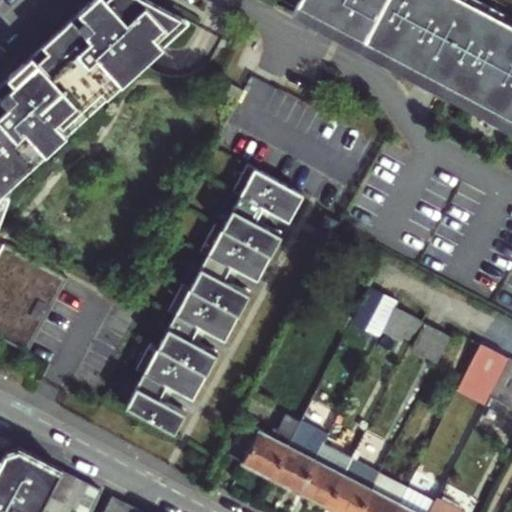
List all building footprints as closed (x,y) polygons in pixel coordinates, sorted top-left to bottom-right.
[(0,241),(5,227),(0,225),(0,212),(7,193),(70,134),(64,128),(103,92),(110,99),(157,55),(165,48),(159,41),(186,16),(155,0),(93,0),(0,85),(0,241)] [(511,0),(302,0),(301,4),(426,72),(428,69),(451,81),(449,85),(511,117),(511,0)] [(428,69),(426,72),(449,85),(451,81),(428,69)] [(231,80),(225,91),(242,100),(248,89),(231,80)] [(148,371),(130,404),(178,431),(189,410),(163,396),(166,390),(170,383),(196,397),(221,352),(195,338),(199,331),(202,324),(228,338),(254,292),(228,277),(231,271),(235,264),(261,278),(286,233),(260,219),(264,212),(267,205),(293,219),(308,193),(251,162),(237,189),(245,193),(227,226),(219,221),(205,247),(213,252),(194,285),(187,281),(172,308),(180,312),(162,345),(154,340),(140,367),(148,371)] [(0,335),(32,352),(72,278),(10,245),(0,262),(0,335)] [(399,300),(374,287),(357,319),(383,332),(399,300)] [(425,322),(397,308),(385,331),(403,340),(406,335),(415,340),(425,322)] [(439,362),(452,338),(426,325),(414,349),(439,362)] [(511,358),(484,344),(467,377),(495,392),(499,384),(506,372),(511,360),(511,358)] [(511,375),(506,372),(499,384),(511,390),(511,375)] [(511,390),(499,384),(495,392),(493,397),(511,405),(511,390)] [(274,477),(292,443),(299,429),(304,421),(289,413),(280,429),(277,427),(273,434),(248,421),(232,452),(246,459),(245,462),(274,477)] [(319,440),(324,430),(304,420),(304,421),(299,429),(319,440)] [(299,429),(292,443),(274,477),(302,491),(332,434),(324,430),(319,440),(299,429)] [(332,434),(302,491),(329,504),(353,457),(359,447),(332,434)] [(0,464),(0,511),(14,511),(19,504),(34,511),(42,511),(46,506),(52,495),(66,469),(23,447),(8,449),(0,464)] [(382,472),(353,457),(329,504),(343,511),(360,511),(375,485),(382,472)] [(66,469),(52,495),(64,501),(77,475),(66,469)] [(409,486),(382,472),(375,485),(402,500),(409,486)] [(77,475),(64,501),(77,508),(78,505),(90,482),(77,475)] [(90,482),(78,505),(91,511),(103,488),(90,482)] [(395,511),(402,500),(375,485),(360,511),(395,511)] [(409,486),(402,500),(395,511),(431,511),(438,501),(409,486)] [(52,495),(46,506),(58,511),(74,511),(77,508),(64,501),(52,495)] [(109,511),(126,511),(131,503),(117,496),(109,511)] [(438,501),(431,511),(464,511),(439,498),(438,501)] [(131,503),(126,511),(140,511),(143,509),(131,503)]
